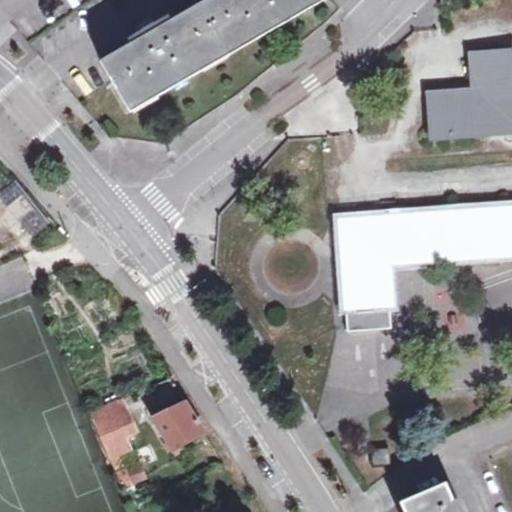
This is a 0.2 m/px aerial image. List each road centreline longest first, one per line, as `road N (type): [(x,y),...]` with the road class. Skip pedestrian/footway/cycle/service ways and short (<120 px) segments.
road 1 (residential): [(397,0),(128,230)]
road 2 (residential): [(128,230),(321,511)]
road 3 (residential): [(0,83),(128,230)]
